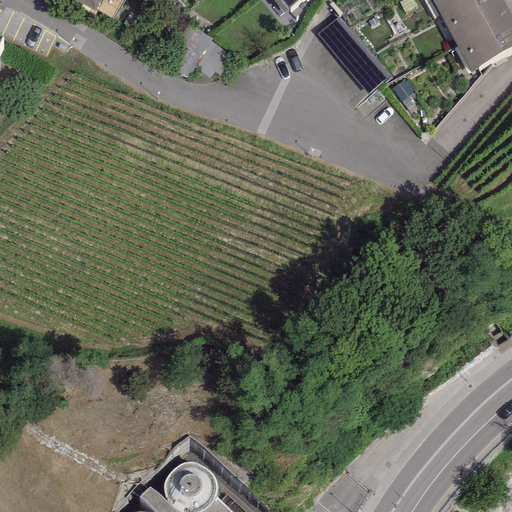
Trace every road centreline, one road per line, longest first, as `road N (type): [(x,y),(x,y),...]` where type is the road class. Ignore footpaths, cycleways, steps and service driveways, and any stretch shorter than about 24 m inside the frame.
road 1 (residential): [(0,8),(412,178)]
road 2 (tertiary): [(511,407),(473,438),(414,511)]
